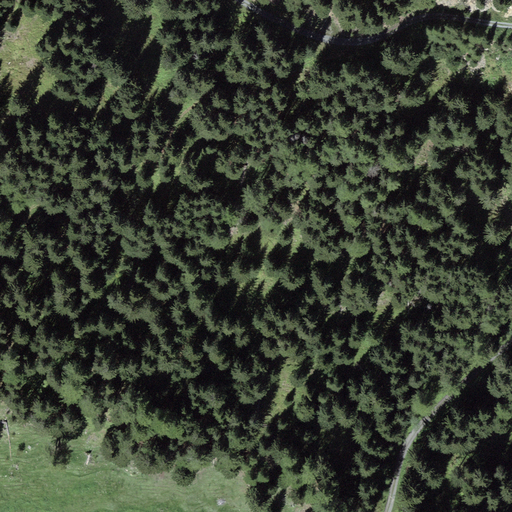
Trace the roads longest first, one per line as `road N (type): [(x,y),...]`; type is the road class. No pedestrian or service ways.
road 1 (track): [(243,0),(322,39),(361,38),(404,15),(511,25)]
road 2 (track): [(511,353),(461,387),(379,511)]
